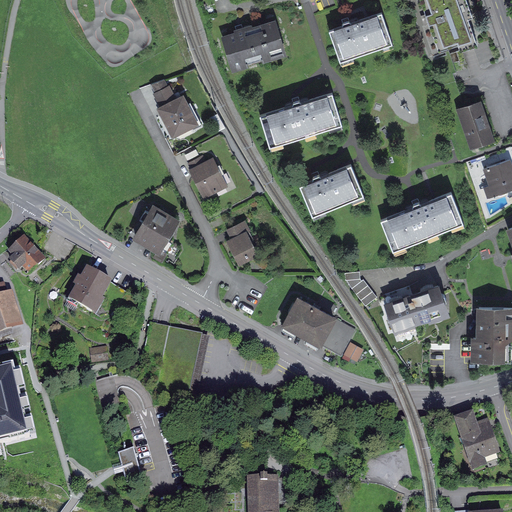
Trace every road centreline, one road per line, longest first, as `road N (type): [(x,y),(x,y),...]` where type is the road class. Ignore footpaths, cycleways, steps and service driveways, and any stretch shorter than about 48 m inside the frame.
road 1 (tertiary): [(487,388),(446,398),(372,393),(200,303)]
road 2 (residential): [(200,303),(221,268),(141,100)]
road 3 (tertiary): [(200,303),(30,203)]
road 4 (unknown): [(511,218),(428,268),(374,279)]
